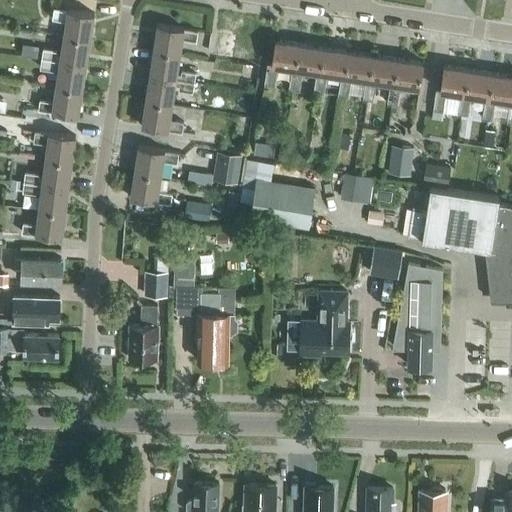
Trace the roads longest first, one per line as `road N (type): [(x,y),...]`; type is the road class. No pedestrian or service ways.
road 1 (secondary): [(511,431),(0,417)]
road 2 (residential): [(91,380),(97,204),(129,0)]
road 3 (residential): [(511,36),(344,11)]
